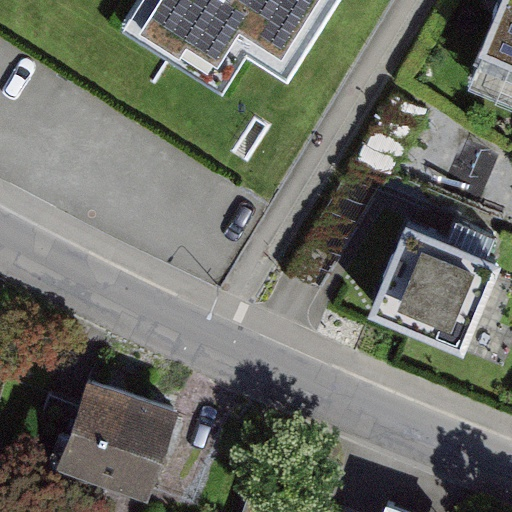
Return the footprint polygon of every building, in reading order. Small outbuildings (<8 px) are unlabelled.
[(348,0),(146,0),(131,25),(228,84),(248,51),(299,82),(348,0)] [(511,0),(500,0),(478,53),(511,66),(511,0)] [(501,267),(405,226),(371,305),(467,346),(501,267)] [(179,399),(87,371),(62,454),(154,482),(179,399)] [(337,511),(263,485),(253,511),(337,511)] [(449,511),(387,491),(379,511),(449,511)]
